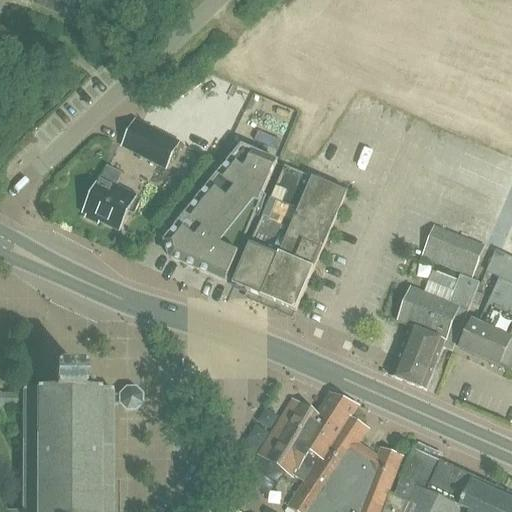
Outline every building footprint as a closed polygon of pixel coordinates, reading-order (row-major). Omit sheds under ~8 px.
[(166,169),(179,144),(136,122),(123,147),(166,169)] [(278,164),(240,147),(219,172),(222,174),(166,243),(171,260),(226,284),(278,164)] [(297,314),(348,194),(285,167),(234,287),(297,314)] [(134,216),(142,201),(116,188),(123,175),(108,168),(101,180),(84,214),(87,215),(86,219),(98,225),(100,222),(120,232),(127,217),(129,217),(130,214),(134,216)] [(484,249),(436,229),(429,248),(427,253),(475,272),(477,267),(484,249)] [(502,275),(510,257),(497,251),(489,269),(502,275)] [(392,378),(427,392),(444,348),(453,352),(480,284),(461,276),(450,304),(412,289),(398,323),(411,328),(392,378)] [(473,322),(460,349),(500,367),(500,365),(511,370),(511,284),(500,279),(479,325),(473,322)] [(82,379),(82,372),(53,372),(53,379),(41,379),(42,390),(24,390),(24,397),(2,397),(0,402),(0,415),(2,417),(5,406),(23,406),(24,412),(21,411),(21,424),(24,424),(23,493),(21,493),(21,505),(23,506),(23,511),(110,511),(111,506),(113,506),(113,494),(111,494),(111,405),(112,405),(113,407),(117,407),(118,405),(120,405),(126,412),(136,412),(142,405),(142,397),(136,390),(127,390),(120,396),(111,395),(111,390),(93,390),(93,379),(82,379)] [(381,511),(402,457),(383,449),(379,458),(359,445),(369,430),(352,419),(360,407),(331,396),(317,417),(294,402),(259,456),(304,486),(290,507),(297,511),(381,511)] [(511,511),(511,500),(496,493),(497,489),(442,463),(440,466),(412,453),(395,497),(390,495),(383,511),(511,511)]
